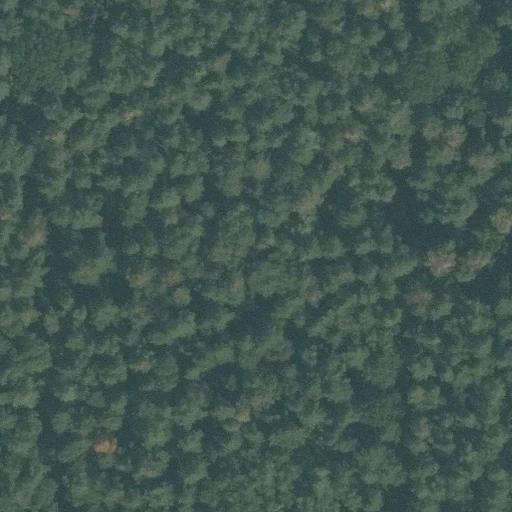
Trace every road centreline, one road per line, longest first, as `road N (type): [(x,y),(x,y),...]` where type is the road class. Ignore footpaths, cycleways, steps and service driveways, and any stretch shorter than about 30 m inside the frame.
road 1 (track): [(418,0),(403,511)]
road 2 (track): [(31,0),(41,168)]
